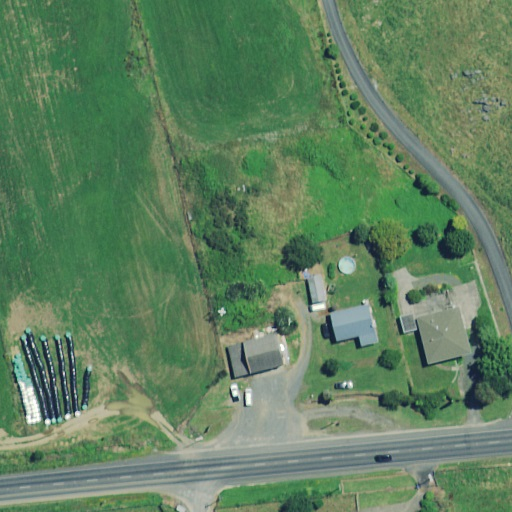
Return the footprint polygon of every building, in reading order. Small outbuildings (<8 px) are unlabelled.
[(327,301),(322,275),(307,278),(313,304),(327,301)] [(263,306),(261,298),(241,302),(242,310),(263,306)] [(379,343),(369,305),(330,315),(337,343),(359,337),(362,347),(379,343)] [(470,354),(459,309),(417,320),(428,365),(470,354)] [(413,315),(402,318),(406,333),(417,330),(413,315)] [(283,366),(275,335),(227,347),(235,379),(283,366)]
